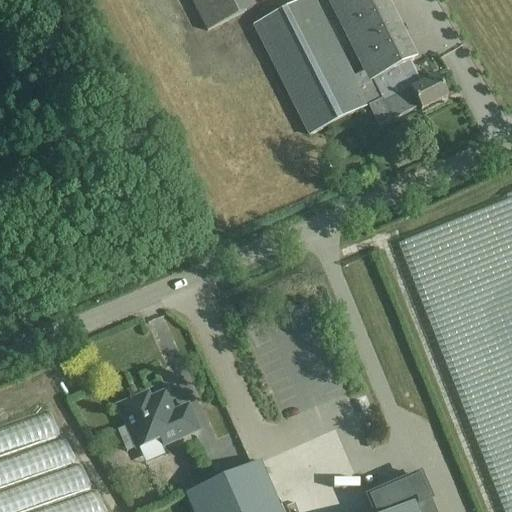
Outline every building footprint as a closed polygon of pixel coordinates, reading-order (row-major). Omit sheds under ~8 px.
[(255,8),(251,0),(189,0),(206,33),(255,8)] [(327,0),(364,74),(352,80),(311,0),(308,0),(254,27),(310,138),(382,102),(384,106),(410,92),(421,113),(447,99),(437,79),(421,88),(409,65),(416,61),(385,0),(327,0)] [(13,86),(25,108),(43,99),(31,76),(13,86)] [(380,128),(371,131),(379,152),(388,148),(380,128)] [(0,202),(17,191),(0,166),(0,202)] [(164,448),(172,444),(198,432),(188,408),(173,415),(164,395),(150,401),(147,396),(118,409),(127,428),(117,432),(127,454),(136,450),(136,451),(160,440),(164,448)] [(346,409),(328,414),(334,438),(352,434),(346,409)] [(375,423),(366,427),(369,435),(378,431),(375,423)] [(325,459),(314,427),(288,435),(300,468),(325,459)] [(279,511),(259,465),(185,497),(191,511),(414,511),(413,508),(429,501),(419,479),(369,501),(374,511),(279,511)]
